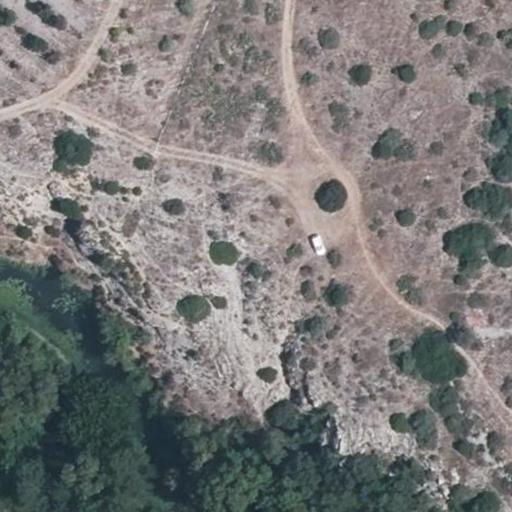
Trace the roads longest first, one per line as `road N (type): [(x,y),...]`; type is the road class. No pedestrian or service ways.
road 1 (track): [(53,98),(157,150),(261,173),(287,168),(292,0)]
road 2 (track): [(0,115),(53,98),(99,52),(118,0)]
